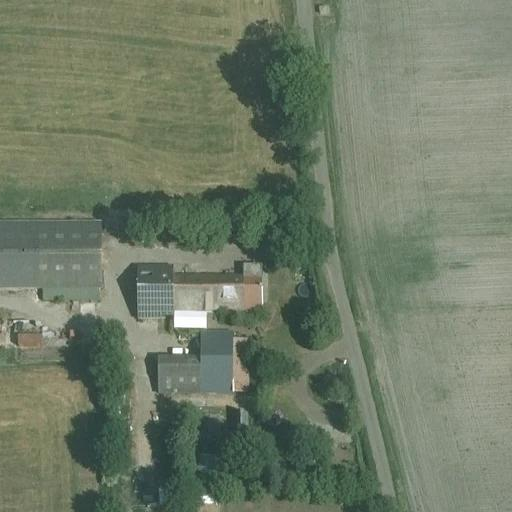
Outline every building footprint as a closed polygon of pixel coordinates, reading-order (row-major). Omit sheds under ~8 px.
[(101,226),(0,225),(0,289),(101,290),(101,226)] [(137,269),(138,317),(138,321),(160,321),(160,318),(174,318),(174,312),(262,311),(261,267),(244,268),(244,279),(219,279),(219,276),(173,277),(173,268),(137,269)] [(200,395),(232,396),(232,395),(249,395),(248,341),(233,341),(233,333),(201,333),(201,360),(158,360),(158,395),(200,395)] [(318,388),(328,394),(336,382),(327,376),(318,388)] [(247,414),(233,415),(234,437),(248,436),(247,414)]
